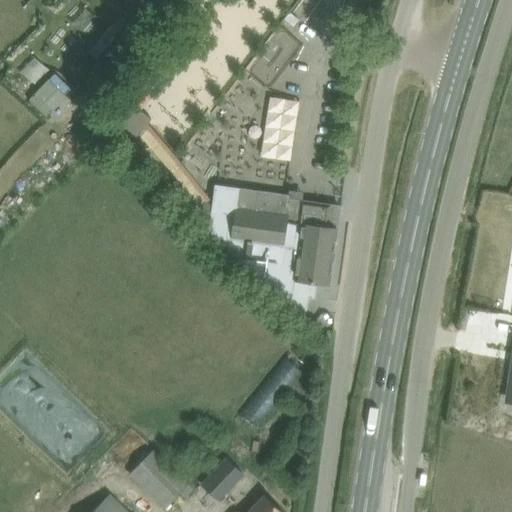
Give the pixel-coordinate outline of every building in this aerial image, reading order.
[(289,13),(284,19),(293,26),(298,20),(289,13)] [(40,84),(50,92),(57,84),(47,76),(40,84)] [(124,80),(102,109),(136,136),(150,118),(122,96),(131,85),(124,80)] [(161,121),(172,107),(153,92),(142,105),(161,121)] [(186,176),(176,192),(188,198),(197,183),(186,176)] [(214,186),(207,235),(222,237),(221,245),(305,318),(308,298),(314,298),(316,282),(328,284),(337,216),(339,206),(289,199),(289,196),(258,192),(241,189),(214,186)] [(152,449),(127,474),(162,508),(178,490),(184,497),(193,489),(152,449)] [(218,501),(244,474),(224,456),(199,483),(218,501)] [(126,511),(110,496),(94,511),(126,511)] [(281,511),(272,502),(265,496),(249,511),(238,511),(281,511)]
